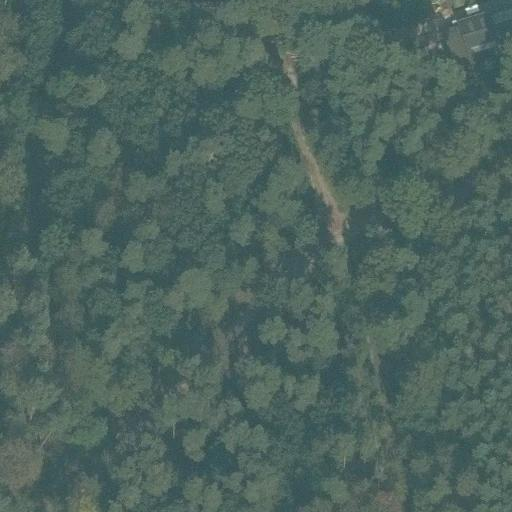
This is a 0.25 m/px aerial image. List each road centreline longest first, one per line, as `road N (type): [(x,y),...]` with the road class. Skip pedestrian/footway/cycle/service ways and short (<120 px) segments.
road 1 (unclassified): [(62,511),(340,236),(511,179)]
road 2 (track): [(410,511),(340,236),(261,0)]
